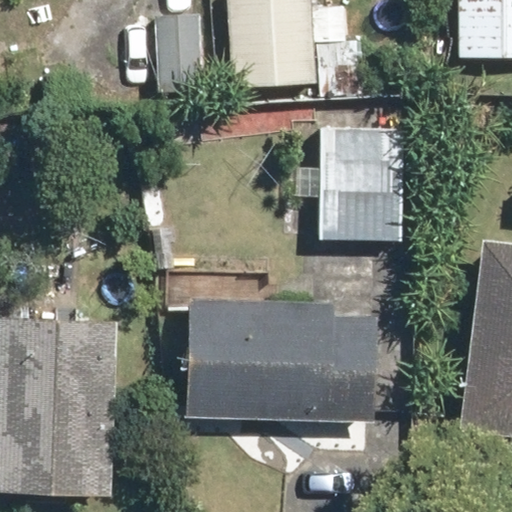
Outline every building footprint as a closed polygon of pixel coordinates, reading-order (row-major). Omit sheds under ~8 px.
[(230,0),(236,82),(315,77),(309,0),(230,0)] [(511,0),(461,0),(459,52),(511,54),(511,0)] [(210,6),(156,3),(151,91),(204,94),(210,6)] [(402,136),(324,134),(321,239),(399,241),(402,136)] [(511,241),(478,239),(461,427),(511,431),(511,241)] [(188,304),(184,414),(365,421),(370,311),(188,304)] [(0,418),(0,482),(106,489),(117,326),(6,319),(0,418)]
